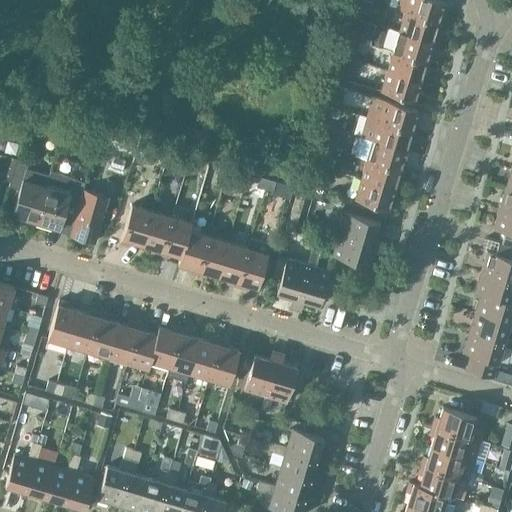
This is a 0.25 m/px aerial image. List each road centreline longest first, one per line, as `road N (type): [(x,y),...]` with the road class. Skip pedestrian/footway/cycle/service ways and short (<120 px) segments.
road 1 (residential): [(390,362),(0,245)]
road 2 (residential): [(390,362),(490,31)]
road 3 (residential): [(361,511),(403,366)]
